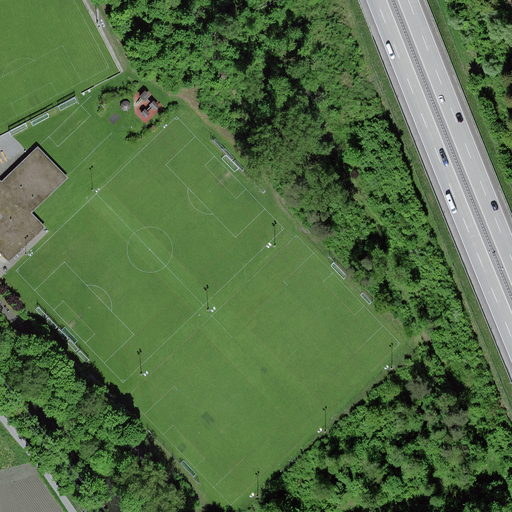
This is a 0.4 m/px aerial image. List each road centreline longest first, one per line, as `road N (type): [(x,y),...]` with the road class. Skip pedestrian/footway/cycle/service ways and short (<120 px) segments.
road 1 (motorway): [(376,0),(511,337)]
road 2 (motorway): [(511,259),(408,0)]
road 3 (track): [(180,511),(138,448),(0,302)]
road 4 (track): [(0,414),(74,511)]
